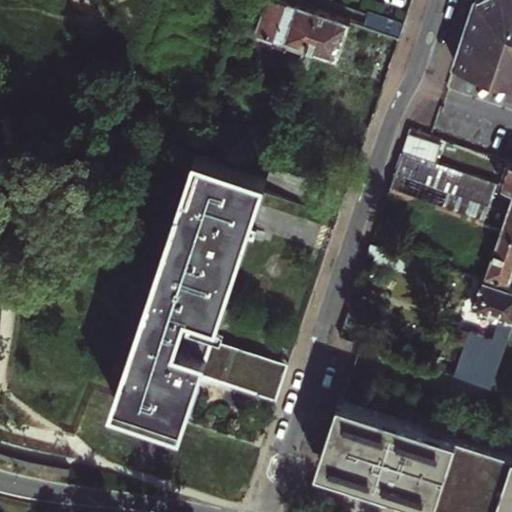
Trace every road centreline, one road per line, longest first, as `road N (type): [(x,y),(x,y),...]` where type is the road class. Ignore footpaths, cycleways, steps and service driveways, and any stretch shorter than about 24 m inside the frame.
road 1 (residential): [(268,511),(367,189),(439,0)]
road 2 (trunk): [(189,511),(0,480)]
